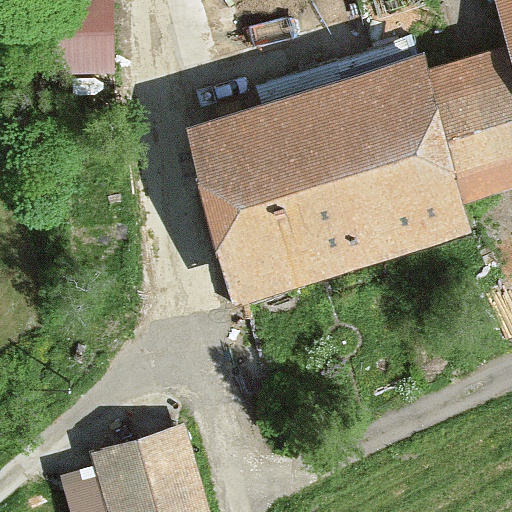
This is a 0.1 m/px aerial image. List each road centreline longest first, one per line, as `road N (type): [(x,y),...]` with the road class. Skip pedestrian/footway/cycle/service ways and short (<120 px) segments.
road 1 (track): [(239,511),(189,328),(149,0)]
road 2 (track): [(0,473),(186,303)]
